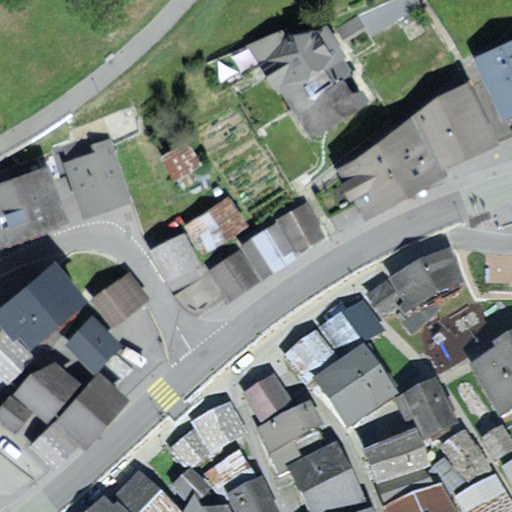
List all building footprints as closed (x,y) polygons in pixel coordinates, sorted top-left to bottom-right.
[(267,64),(315,154),(379,120),(331,29),(297,47),(288,29),(240,54),(250,73),(267,64)] [(511,49),(479,64),(507,128),(511,126),(511,49)] [(471,93),(421,118),(450,177),(500,153),(471,93)] [(364,178),(382,219),(453,185),(450,177),(421,118),(364,178)] [(189,142),(158,160),(176,190),(207,172),(189,142)] [(113,153),(71,167),(89,221),(131,207),(113,153)] [(61,168),(0,190),(0,231),(7,250),(81,223),(61,168)] [(252,225),(226,196),(188,225),(207,257),(252,225)] [(309,207),(283,220),(302,257),(328,244),(309,207)] [(249,247),(269,280),(300,261),(280,228),(249,247)] [(184,236),(154,251),(168,279),(198,264),(184,236)] [(213,268),(232,300),(263,283),(244,250),(213,268)] [(65,261),(1,316),(36,356),(100,301),(65,261)] [(469,297),(453,269),(398,300),(392,290),(372,302),(387,328),(400,321),(406,332),(469,297)] [(210,271),(170,295),(179,307),(188,315),(210,311),(228,298),(210,271)] [(130,278),(98,303),(118,328),(150,302),(130,278)] [(380,345),(362,315),(327,335),(345,365),(380,345)] [(94,322),(68,347),(98,374),(124,349),(94,322)] [(34,357),(2,327),(0,328),(0,367),(13,379),(34,357)] [(320,342),(289,364),(311,394),(341,372),(320,342)] [(511,350),(506,354),(468,375),(500,433),(511,426),(511,350)] [(54,355),(15,395),(47,425),(85,384),(54,355)] [(371,362),(319,396),(349,442),(401,408),(371,362)] [(124,403),(93,378),(54,425),(85,450),(124,403)] [(290,409),(277,385),(249,399),(263,423),(290,409)] [(443,397),(409,413),(429,452),(462,436),(443,397)] [(231,414),(195,433),(211,464),(247,445),(231,414)] [(311,416),(260,437),(271,463),(322,442),(311,416)] [(56,431),(31,455),(51,475),(76,451),(56,431)] [(190,440),(167,461),(187,484),(211,464),(190,440)] [(511,465),(511,452),(504,440),(485,453),(500,474),(511,465)] [(463,443),(437,463),(463,497),(489,477),(463,443)] [(418,447),(367,466),(378,495),(428,478),(418,447)] [(337,454),(290,477),(306,511),(360,511),(365,510),(337,454)] [(256,489),(240,460),(210,475),(226,505),(256,489)] [(428,478),(378,495),(383,511),(401,511),(436,500),(428,478)] [(170,511),(150,484),(125,503),(131,511),(170,511)] [(497,486),(460,508),(462,511),(488,511),(506,501),(497,486)] [(195,487),(174,500),(181,511),(197,511),(207,506),(195,487)] [(268,511),(263,499),(232,511),(231,511),(268,511)] [(510,511),(506,501),(488,511),(510,511)]
